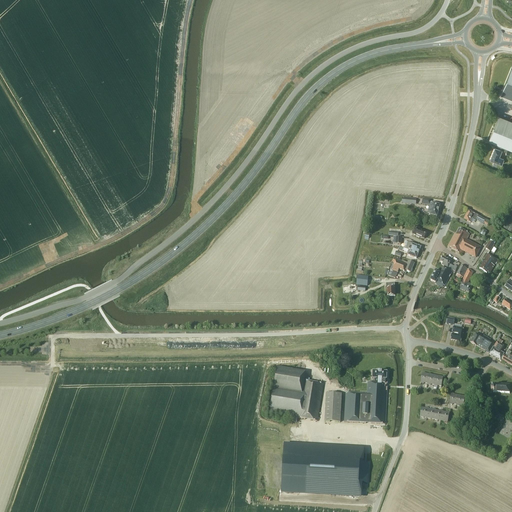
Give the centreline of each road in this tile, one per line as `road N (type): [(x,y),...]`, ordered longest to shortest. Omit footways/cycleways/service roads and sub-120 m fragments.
road 1 (unclassified): [(447,0),(426,27),(365,42),(314,72),(225,188),(114,282),(0,323)]
road 2 (primary): [(408,46),(366,55),(319,83),(237,193),(161,262),(89,303),(0,335)]
road 3 (tertiary): [(436,246),(460,179),(476,93)]
road 4 (tertiary): [(374,511),(403,438),(409,362)]
